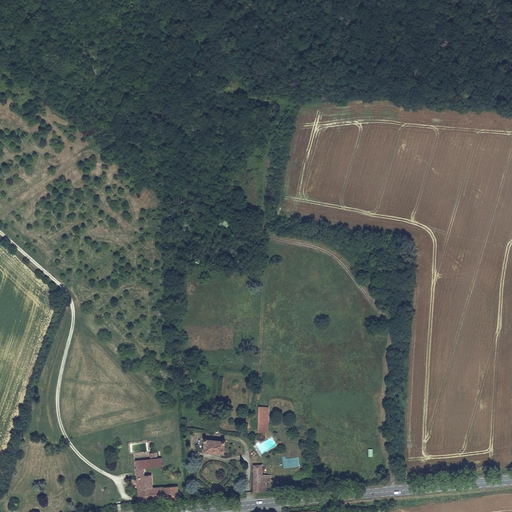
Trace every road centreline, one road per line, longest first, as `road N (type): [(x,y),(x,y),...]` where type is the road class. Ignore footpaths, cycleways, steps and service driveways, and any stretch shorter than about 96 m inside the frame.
road 1 (track): [(392,490),(380,430),(390,328),(335,257),(268,230),(267,150),(283,108),(195,86),(179,74),(168,34),(179,0)]
road 2 (primary): [(511,480),(172,511)]
